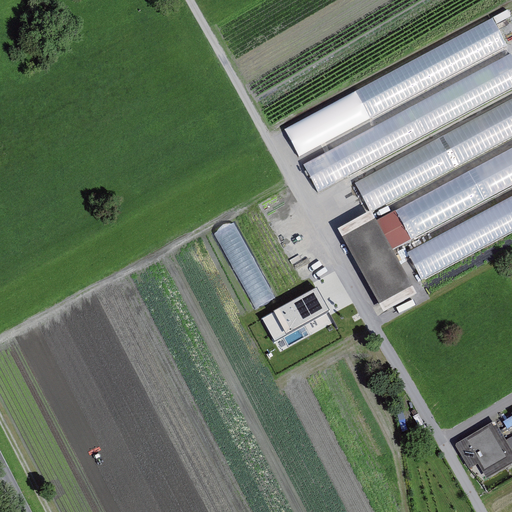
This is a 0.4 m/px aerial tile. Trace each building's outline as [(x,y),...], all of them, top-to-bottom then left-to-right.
[(511,62),(303,158),(316,186),(511,96),(511,62)] [(511,103),(355,180),(370,211),(511,140),(511,103)] [(511,198),(408,250),(422,279),(511,233),(511,198)] [(370,215),(338,233),(384,316),(416,298),(391,252),(410,242),(395,213),(375,224),(370,215)] [(331,314),(317,291),(265,321),(279,344),(331,314)] [(511,450),(495,423),(465,441),(457,446),(472,470),(479,466),(488,479),(511,464),(511,450)]
